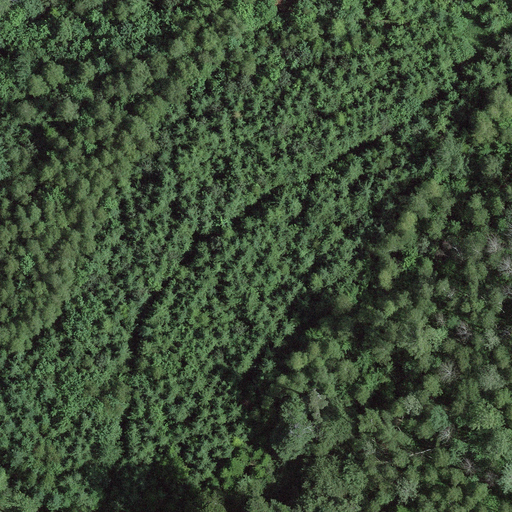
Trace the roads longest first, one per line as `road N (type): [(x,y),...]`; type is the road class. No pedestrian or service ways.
road 1 (track): [(511,30),(471,47),(449,84),(383,138),(257,205),(183,265),(141,322),(118,472),(103,511)]
road 2 (track): [(0,10),(307,10),(411,24),(471,47)]
